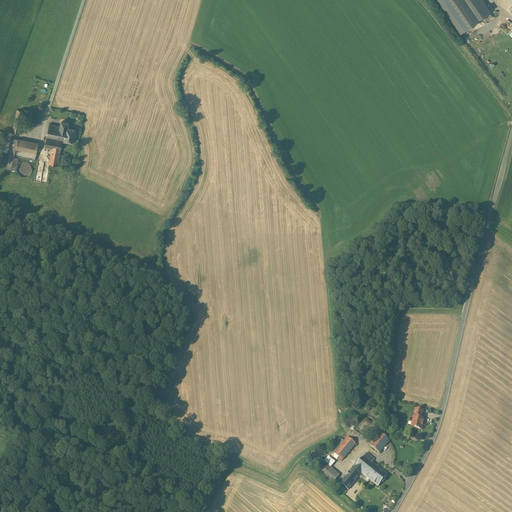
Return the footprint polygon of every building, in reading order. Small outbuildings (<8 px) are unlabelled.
[(477,20),(463,0),(438,0),(460,32),(477,20)] [(507,19),(492,6),(488,11),(503,24),(507,19)] [(17,109),(13,132),(18,133),(23,111),(17,109)] [(66,128),(64,141),(72,142),(75,129),(67,128),(68,122),(61,121),(60,126),(66,128)] [(64,141),(66,128),(60,126),(49,124),(44,147),(52,148),(49,164),(57,165),(60,150),(61,150),(62,140),(64,141)] [(18,139),(12,138),(6,168),(15,170),(16,170),(19,157),(35,160),(38,143),(18,139)] [(24,177),(27,176),(29,175),(30,173),(31,171),(32,169),(31,166),(30,164),(28,163),(26,162),(23,162),(21,163),(19,164),(17,167),(17,169),(17,172),(19,174),(21,176),(24,177)] [(423,411),(416,409),(412,422),(413,422),(412,427),(417,428),(422,430),(423,425),(422,425),(423,420),(420,419),(423,411)] [(351,415),(350,415),(349,415),(348,415),(347,416),(346,416),(345,417),(344,418),(344,419),(344,420),(344,421),(344,422),(344,423),(344,424),(345,424),(345,425),(346,425),(347,426),(348,426),(349,426),(351,426),(352,426),(353,425),(354,424),(354,423),(355,422),(355,421),(355,420),(355,419),(354,419),(354,418),(354,417),(353,417),(353,416),(352,416),(351,415)] [(389,441),(381,434),(370,446),(379,453),(389,441)] [(347,437),(344,441),(340,438),(330,450),(331,451),(329,453),(332,455),(334,454),(342,460),(355,444),(347,437)] [(367,453),(357,465),(356,464),(354,467),(352,468),(360,475),(361,473),(367,478),(376,466),(371,463),(374,459),(367,453)] [(328,456),(317,470),(333,483),(339,475),(330,468),(335,462),(328,456)] [(376,466),(367,478),(377,487),(387,475),(376,466)] [(352,468),(340,483),(348,490),(360,475),(352,468)]
